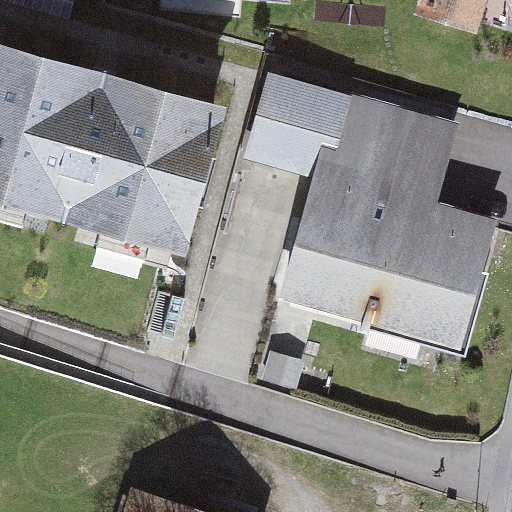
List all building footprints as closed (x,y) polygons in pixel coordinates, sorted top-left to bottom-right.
[(421,0),(417,18),(488,36),(497,0),(421,0)] [(0,220),(34,229),(39,209),(108,228),(103,248),(153,261),(158,242),(195,253),(237,101),(0,36),(0,220)] [(360,101),(271,82),(253,172),(318,185),(324,162),(346,168),(360,101)] [(465,133),(388,112),(371,175),(346,168),(324,162),(318,185),(285,303),(472,354),(507,228),(444,211),(465,133)] [(207,507),(126,491),(121,511),(235,511),(239,493),(211,487),(207,507)]
